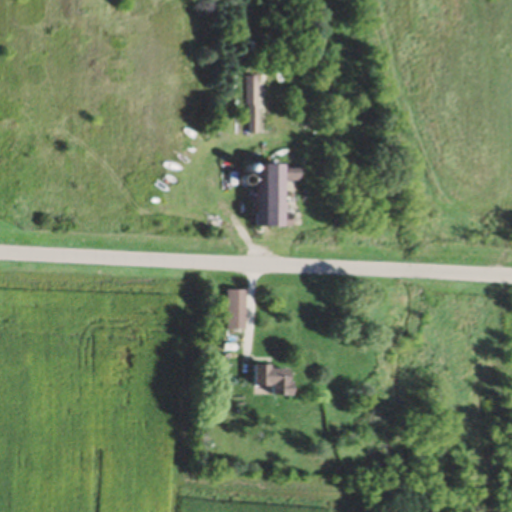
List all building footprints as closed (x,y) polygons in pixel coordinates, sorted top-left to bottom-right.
[(240,78),(240,137),(251,137),(251,78),(240,78)] [(285,229),(285,218),(270,218),(270,168),(248,168),(247,229),(285,229)] [(276,182),(292,182),(292,170),(276,170),(276,182)] [(238,292),(219,292),(219,331),(238,332),(238,292)] [(261,400),(279,400),(279,370),(243,370),(243,390),(261,390),(261,400)]
